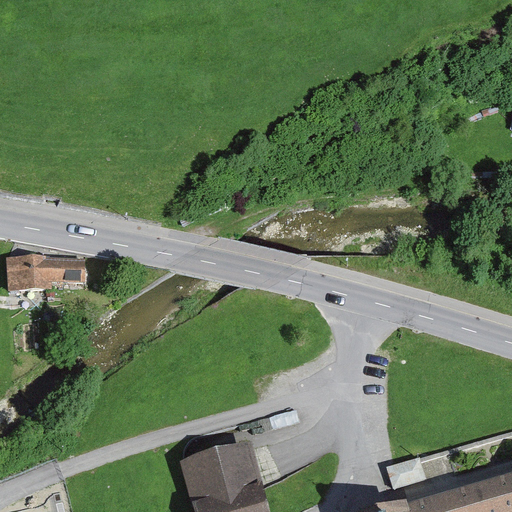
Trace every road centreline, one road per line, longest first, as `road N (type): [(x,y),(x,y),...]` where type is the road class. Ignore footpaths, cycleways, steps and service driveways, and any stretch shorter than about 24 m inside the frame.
road 1 (secondary): [(0,223),(368,301)]
road 2 (residential): [(332,511),(354,441),(348,375),(368,301)]
road 3 (secondary): [(368,301),(511,344)]
